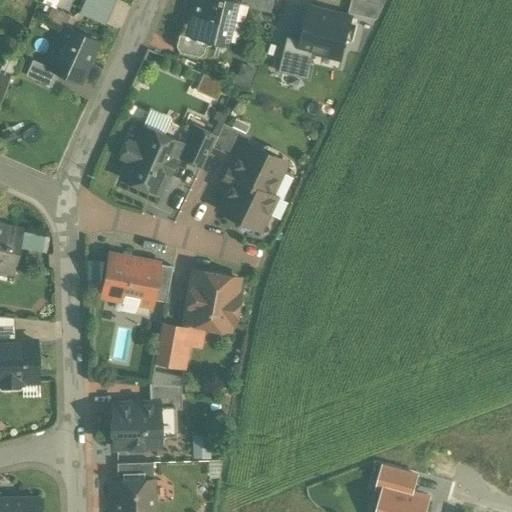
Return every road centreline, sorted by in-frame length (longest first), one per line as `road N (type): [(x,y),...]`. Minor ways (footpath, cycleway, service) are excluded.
road 1 (residential): [(75,435),(68,201)]
road 2 (residential): [(68,201),(152,0)]
road 3 (residential): [(68,201),(250,257)]
